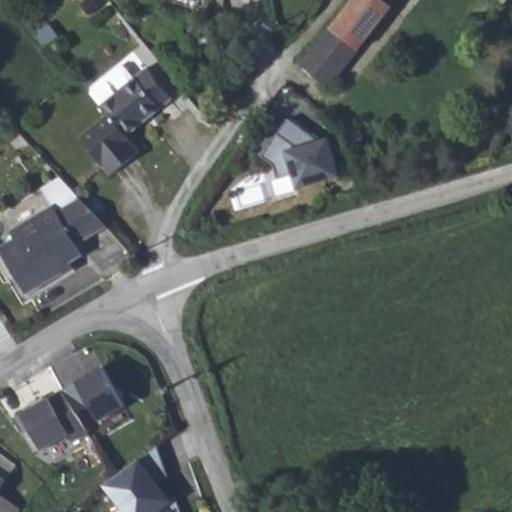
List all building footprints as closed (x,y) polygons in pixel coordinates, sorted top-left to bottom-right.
[(352,0),(326,31),(351,52),(388,6),(380,0),(352,0)] [(326,31),(298,64),(324,87),(351,52),(326,31)] [(148,66),(100,104),(107,113),(79,136),(110,174),(139,151),(126,135),(172,97),(148,66)] [(292,172),(298,187),(342,175),(331,136),(324,137),(291,115),(262,155),(274,164),(279,176),(292,172)] [(17,234),(0,244),(28,289),(64,268),(61,263),(82,251),(75,241),(106,222),(81,194),(57,209),(53,202),(12,227),(17,234)] [(105,366),(63,388),(80,414),(91,406),(102,422),(129,406),(105,366)] [(75,441),(90,432),(80,414),(63,388),(14,415),(24,431),(31,427),(44,449),(71,434),(75,441)] [(159,448),(105,487),(120,511),(184,511),(190,508),(159,448)] [(0,487),(14,465),(0,454),(0,487)] [(5,501),(3,503),(0,507),(0,511),(14,511),(15,510),(5,501)]
